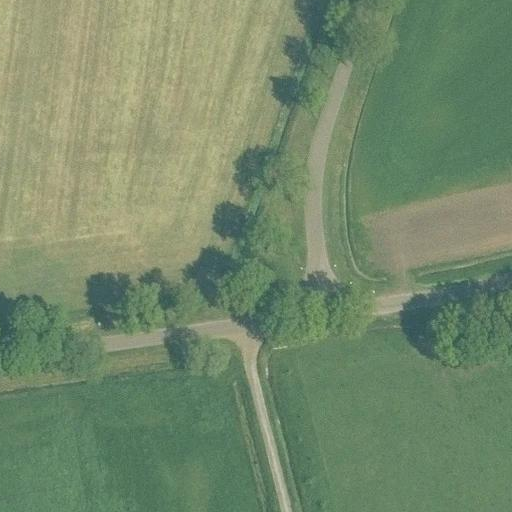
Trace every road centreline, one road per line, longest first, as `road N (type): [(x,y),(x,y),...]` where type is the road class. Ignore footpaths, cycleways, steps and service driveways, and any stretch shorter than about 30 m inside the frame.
road 1 (unclassified): [(326,314),(0,360)]
road 2 (unclassified): [(326,314),(315,167),(369,0)]
road 3 (unclassified): [(511,279),(326,314)]
